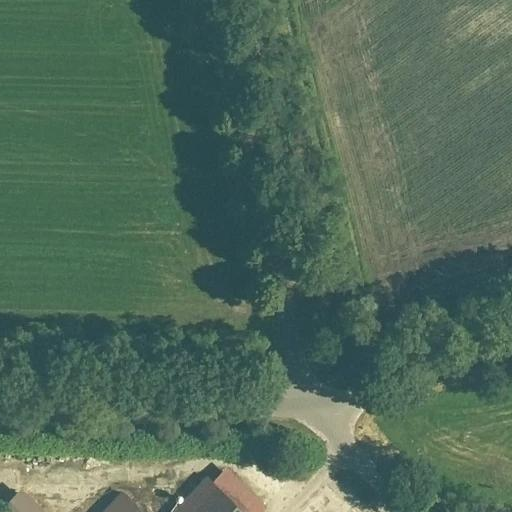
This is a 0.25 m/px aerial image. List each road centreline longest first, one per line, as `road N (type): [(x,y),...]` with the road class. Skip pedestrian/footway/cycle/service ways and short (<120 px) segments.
road 1 (unclassified): [(314,406),(294,353),(229,0)]
road 2 (unclassified): [(0,400),(314,406)]
road 3 (unclassified): [(314,406),(511,346)]
road 4 (unclassified): [(404,511),(314,406)]
